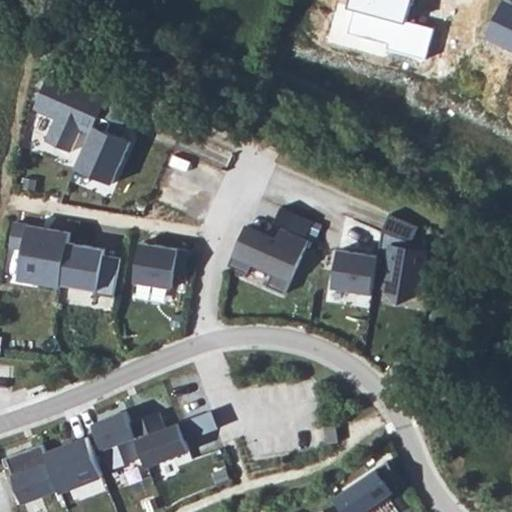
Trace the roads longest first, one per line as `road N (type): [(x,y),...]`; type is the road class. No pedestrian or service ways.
road 1 (residential): [(196,343),(278,339),(339,364),(395,409),(443,511)]
road 2 (residential): [(0,423),(196,343)]
road 3 (residential): [(258,148),(215,238),(196,343)]
